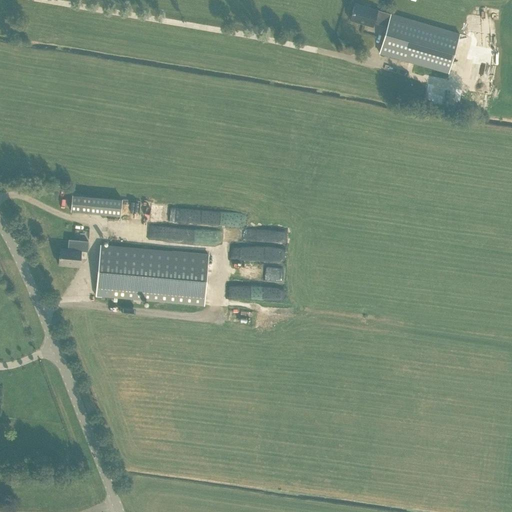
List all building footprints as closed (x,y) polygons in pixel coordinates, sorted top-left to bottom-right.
[(354,3),(349,20),(372,27),(373,22),(387,26),(379,53),(448,73),(459,33),(390,13),(390,14),(377,10),(354,3)] [(499,18),(499,6),(489,7),(490,18),(499,18)] [(429,80),(427,97),(436,98),(438,81),(429,80)] [(458,97),(458,84),(448,85),(448,97),(458,97)] [(72,195),(70,211),(90,212),(91,213),(121,215),(122,199),(93,196),(92,196),(92,197),(72,195)] [(217,202),(156,201),(156,211),(147,211),(147,221),(217,223),(217,202)] [(196,240),(216,240),(216,226),(196,226),(196,240)] [(60,248),(59,264),(79,266),(81,251),(87,251),(88,241),(69,239),(68,249),(60,248)] [(101,245),(96,295),(166,301),(203,305),(208,254),(171,251),(101,245)] [(241,292),(242,301),(258,300),(258,283),(236,284),(237,292),(241,292)]
